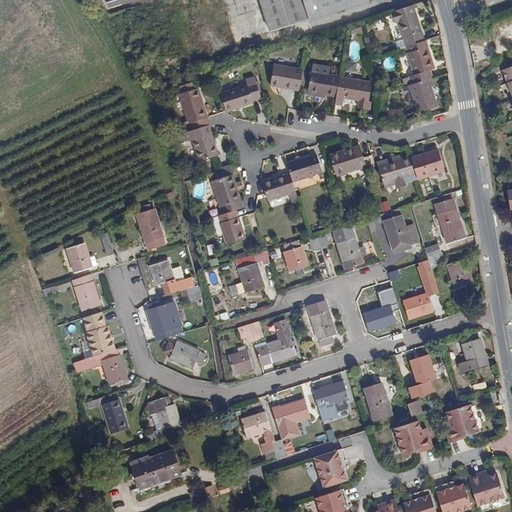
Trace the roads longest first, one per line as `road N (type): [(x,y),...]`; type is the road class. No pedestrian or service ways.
road 1 (residential): [(365,355),(236,394),(186,387),(153,370),(128,286)]
road 2 (residential): [(511,443),(376,481),(362,438),(253,472)]
road 3 (residential): [(470,121),(392,139),(317,125),(254,144)]
road 4 (residential): [(500,310),(365,355)]
road 5 (residential): [(343,288),(221,327)]
road 6 (secondary): [(444,0),(470,121)]
